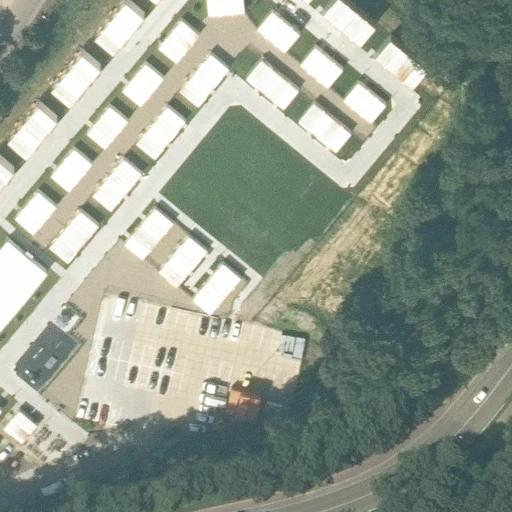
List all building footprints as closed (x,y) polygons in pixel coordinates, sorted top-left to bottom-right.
[(131,0),(121,0),(95,32),(113,47),(144,10),(131,0)] [(243,0),(207,0),(209,12),(244,9),(243,0)] [(357,5),(350,0),(329,0),(323,8),(341,23),(357,5)] [(375,20),(357,5),(341,23),(360,39),(375,20)] [(300,30),(272,7),(257,26),(284,49),(300,30)] [(181,15),(158,43),(176,59),(199,31),(181,15)] [(409,48),(391,33),(375,52),(394,67),(409,48)] [(343,66),(315,43),(300,62),(327,85),(343,66)] [(82,47),(51,84),(70,99),(101,63),(82,47)] [(428,64),(409,48),(394,67),(412,82),(428,64)] [(210,49),(195,68),(213,83),(229,65),(210,49)] [(281,72),(262,56),(247,75),(265,90),(281,72)] [(145,59),(122,86),(141,102),(164,74),(145,59)] [(195,68),(180,86),(198,102),(213,83),(195,68)] [(299,87),(281,72),(265,90),(284,105),(299,87)] [(386,102),(358,79),(343,97),(371,120),(386,102)] [(38,99),(8,136),(26,152),(57,115),(38,99)] [(333,115),(314,100),(299,118),(317,134),(333,115)] [(432,101),(409,129),(428,144),(451,116),(432,101)] [(109,102),(86,129),(105,145),(128,117),(109,102)] [(167,102),(151,120),(170,135),(185,117),(167,102)] [(221,126),(258,156),(273,138),(236,107),(221,126)] [(351,130),(333,115),(317,134),(336,149),(351,130)] [(151,120),(136,138),(155,154),(170,135),(151,120)] [(396,144),(381,162),(400,178),(415,159),(396,144)] [(74,145),(50,172),(69,188),(92,160),(74,145)] [(187,166),(224,197),(239,178),(203,147),(187,166)] [(273,169),(310,200),(325,181),(289,150),(273,169)] [(123,154),(108,172),(127,188),(142,169),(123,154)] [(0,155),(0,183),(14,167),(0,155)] [(381,162),(366,181),(384,196),(400,178),(381,162)] [(108,172),(93,191),(111,206),(127,188),(108,172)] [(38,188),(15,215),(33,231),(56,203),(38,188)] [(152,209),(189,239),(204,221),(167,190),(152,209)] [(239,210),(276,240),(292,222),(255,191),(239,210)] [(353,196),(322,233),(341,249),(371,212),(353,196)] [(80,206),(64,225),(83,240),(98,222),(80,206)] [(139,224),(124,242),(143,257),(158,239),(139,224)] [(64,225),(49,243),(68,258),(83,240),(64,225)] [(2,231),(0,233),(0,270),(20,246),(2,231)] [(204,252),(241,283),(256,264),(219,234),(204,252)] [(124,242),(109,260),(127,276),(143,257),(124,242)] [(309,249),(279,285),(297,301),(328,264),(309,249)] [(36,259),(13,287),(31,302),(54,274),(36,259)] [(81,282),(66,301),(84,316),(100,298),(81,282)] [(0,302),(0,339),(19,318),(0,302)] [(38,423),(19,408),(4,426),(22,441),(38,423)]
